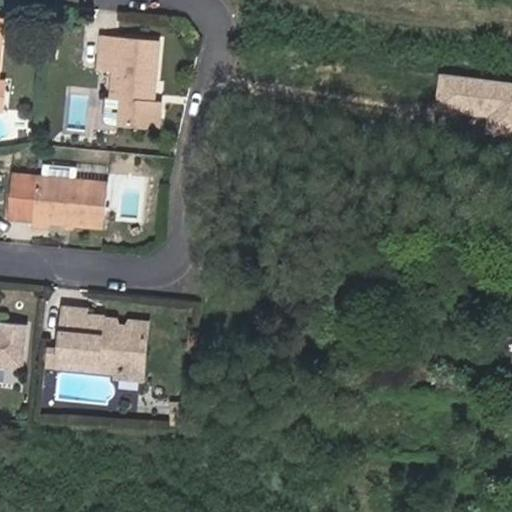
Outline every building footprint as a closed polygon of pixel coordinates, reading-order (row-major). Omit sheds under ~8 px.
[(155,100),(161,41),(102,35),(98,68),(113,70),(111,96),(106,96),(104,118),(106,122),(117,123),(159,128),(162,100),(155,100)] [(99,229),(104,184),(71,181),(72,168),(40,164),(38,177),(7,174),(2,219),(27,222),(26,227),(45,229),(46,224),(99,229)] [(56,367),(112,372),(113,369),(138,370),(142,332),(125,330),(112,328),(112,333),(99,332),(100,318),(84,317),(84,312),(61,309),(56,367)] [(113,320),(100,318),(99,332),(112,333),(112,328),(113,320)] [(0,367),(14,369),(19,322),(0,320),(0,367)] [(125,330),(142,332),(143,322),(126,321),(125,330)] [(0,369),(0,380),(18,382),(19,371),(0,369)] [(113,369),(112,372),(112,376),(137,378),(138,370),(113,369)] [(465,397),(467,381),(437,377),(435,394),(465,397)] [(511,488),(511,484),(500,481),(497,492),(510,496),(511,488)]
